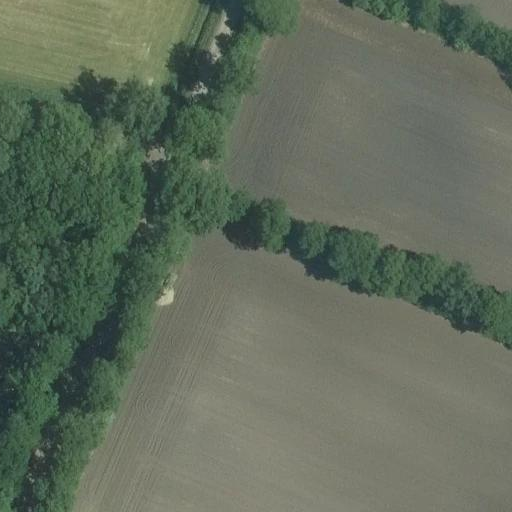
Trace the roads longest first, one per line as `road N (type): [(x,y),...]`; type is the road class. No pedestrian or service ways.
road 1 (track): [(173,155),(25,511)]
road 2 (track): [(0,116),(173,155)]
road 3 (track): [(237,0),(173,155)]
